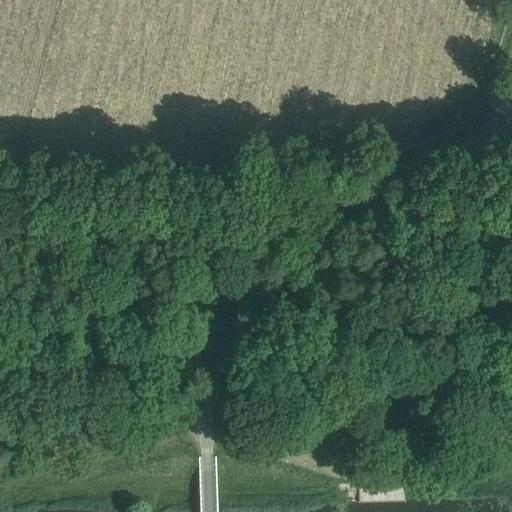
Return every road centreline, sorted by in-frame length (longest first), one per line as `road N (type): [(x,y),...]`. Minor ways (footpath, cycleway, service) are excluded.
road 1 (unclassified): [(209,511),(204,349),(211,311),(247,250),(299,209),(468,141),(511,115)]
road 2 (track): [(510,117),(495,97),(511,0)]
